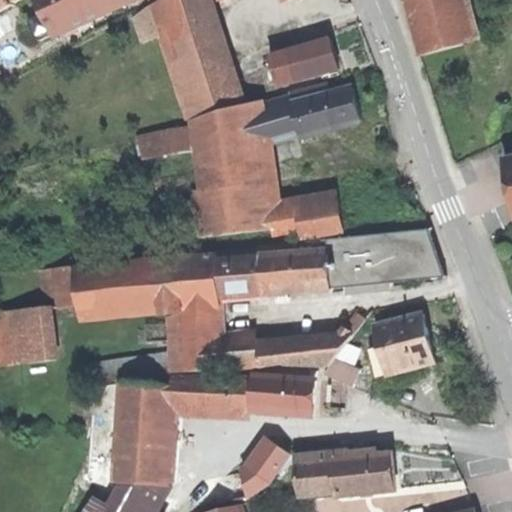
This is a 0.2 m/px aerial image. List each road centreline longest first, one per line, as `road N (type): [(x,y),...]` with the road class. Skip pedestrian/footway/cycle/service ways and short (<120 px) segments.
road 1 (tertiary): [(499,340),(379,0)]
road 2 (unknown): [(481,294),(257,311)]
